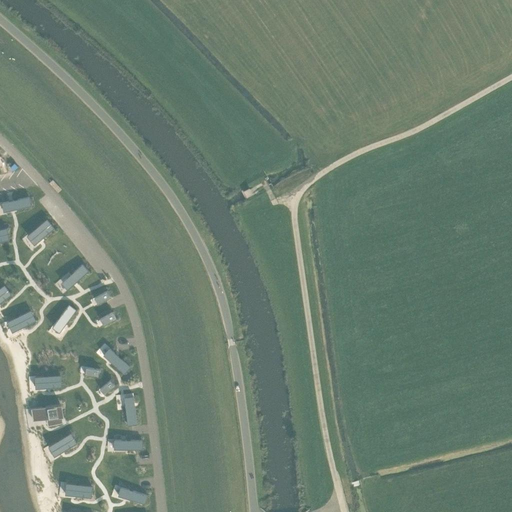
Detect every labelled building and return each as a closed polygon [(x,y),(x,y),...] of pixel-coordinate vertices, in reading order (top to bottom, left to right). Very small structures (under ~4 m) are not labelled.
[(0,175),(0,184),(2,188),(11,182),(5,173),(0,175)] [(16,188),(8,194),(15,203),(23,197),(16,188)] [(247,196),(252,194),(249,188),(244,191),(243,191),(246,197),(247,196)] [(19,208),(23,214),(34,207),(30,201),(19,208)] [(44,215),(36,219),(41,230),(49,227),(44,215)] [(4,246),(14,253),(17,248),(8,241),(4,246)] [(91,276),(96,275),(91,259),(86,261),(91,276)] [(84,282),(89,295),(104,289),(99,277),(84,282)] [(84,325),(84,346),(95,346),(95,340),(90,340),(89,325),(84,325)] [(135,378),(135,358),(127,358),(128,371),(126,371),(126,378),(135,378)] [(108,380),(107,360),(99,360),(100,381),(108,380)] [(62,418),(61,406),(35,407),(35,419),(62,418)] [(102,446),(110,446),(109,424),(101,424),(102,446)] [(54,449),(62,448),(62,427),(54,427),(54,449)] [(120,457),(136,456),(136,448),(114,449),(114,471),(120,470),(120,457)] [(70,453),(71,464),(79,463),(79,453),(70,453)] [(10,497),(3,497),(3,509),(11,508),(10,497)]
